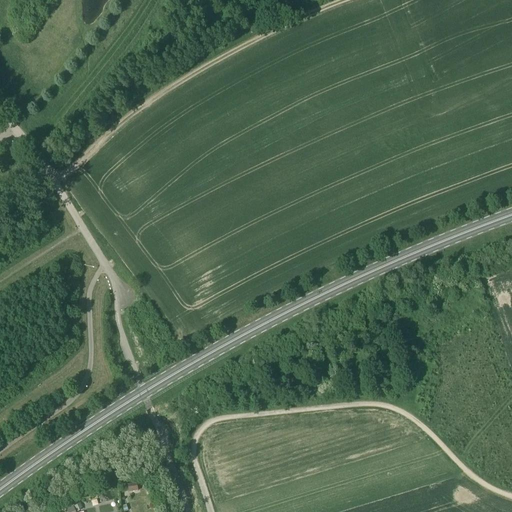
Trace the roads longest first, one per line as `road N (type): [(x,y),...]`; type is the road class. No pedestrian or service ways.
road 1 (primary): [(0,489),(240,334),(324,289),(511,213)]
road 2 (track): [(511,495),(479,481),(410,417),(385,405),(341,401),(216,417),(198,428)]
road 3 (track): [(335,0),(180,85),(56,184)]
road 4 (unclassified): [(116,309),(112,277),(0,110)]
